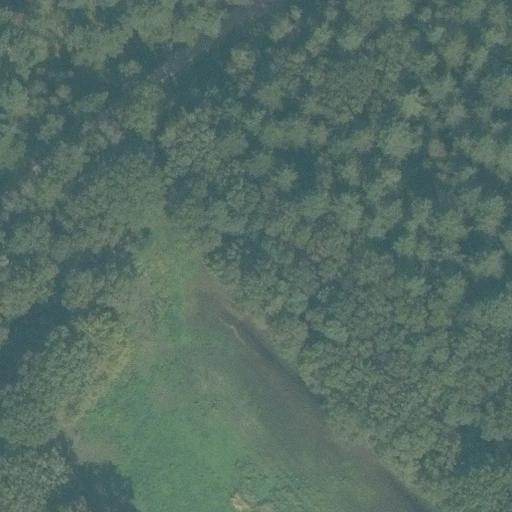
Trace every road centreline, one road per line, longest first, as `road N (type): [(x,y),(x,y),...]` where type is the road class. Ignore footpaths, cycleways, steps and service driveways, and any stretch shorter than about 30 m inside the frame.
road 1 (track): [(266,0),(117,115)]
road 2 (track): [(117,115),(0,212)]
